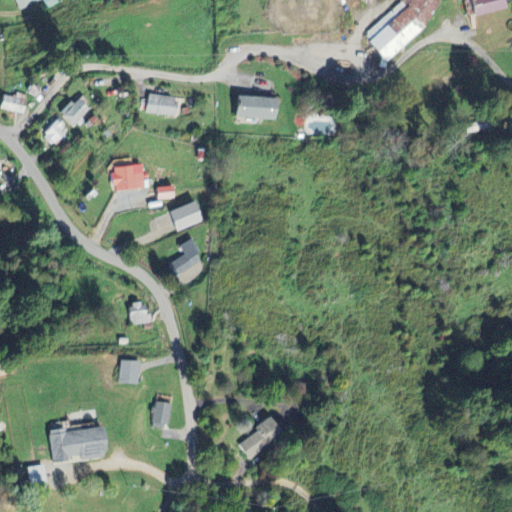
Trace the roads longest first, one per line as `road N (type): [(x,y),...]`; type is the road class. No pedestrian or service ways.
road 1 (residential): [(13,135),(69,75),(90,65),(205,77),(245,52),(270,49),(377,73),(394,69),(422,41),(453,33),(479,45),(511,81)]
road 2 (residential): [(0,124),(70,224),(98,249),(143,270),(160,290),(184,355),(195,467),(208,481)]
road 3 (residential): [(208,481),(281,480),(328,511)]
